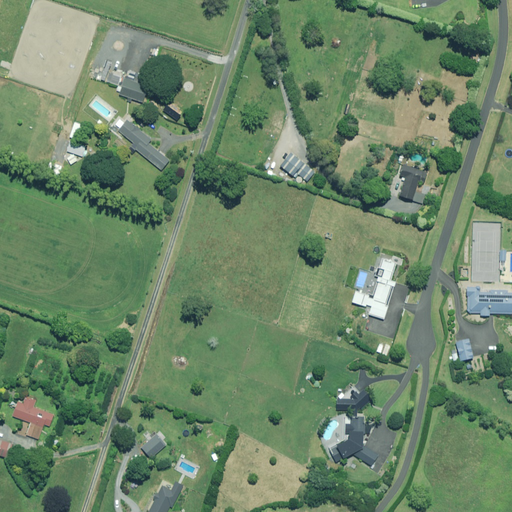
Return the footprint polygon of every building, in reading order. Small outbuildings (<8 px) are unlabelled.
[(111,71),(107,82),(119,86),(117,92),(121,93),(120,95),(144,104),(150,87),(139,83),(142,75),(129,70),(127,77),(111,71)] [(128,120),(118,131),(134,144),(132,146),(137,151),(162,171),(170,161),(149,144),(153,140),(140,129),(128,120)] [(72,141),(68,152),(83,158),(87,147),(72,141)] [(316,172),(291,153),(281,167),(296,178),(299,175),(308,182),(316,172)] [(427,173),(403,165),(399,179),(406,181),(401,198),(423,204),(425,195),(416,192),(419,181),(424,183),(427,173)] [(369,315),(384,320),(389,306),(385,305),(391,286),(395,288),(396,283),(390,281),(396,263),(398,257),(393,256),(392,261),(384,259),(381,269),(377,268),(375,276),(378,277),(376,281),(379,282),(374,299),(356,293),(353,303),(366,307),(367,305),(372,307),(371,310),(369,315)] [(476,290),(477,287),(468,287),(467,295),(469,295),(468,313),(481,314),(481,316),(490,317),(490,314),(511,314),(511,293),(508,294),(508,291),(476,290)] [(474,359),(470,339),(456,342),(461,362),(474,359)] [(336,400),(336,411),(358,411),(371,399),(363,390),(359,394),(357,392),(352,397),(354,399),(353,400),(336,400)] [(37,401),(26,397),(24,404),(19,402),(13,417),(31,423),(27,436),(39,440),(45,425),(50,427),(55,415),(35,408),(37,401)] [(349,441),(338,447),(344,459),(352,454),(373,467),(380,456),(365,447),(365,418),(348,418),(348,425),(346,425),(346,434),(350,434),(349,441)] [(158,435),(155,432),(150,436),(153,439),(142,448),(151,459),(167,446),(158,435)] [(13,444),(0,440),(0,456),(9,459),(13,444)] [(172,491),(163,487),(160,494),(156,492),(152,500),(155,502),(150,511),(168,511),(171,507),(173,508),(184,487),(177,483),(172,491)]
